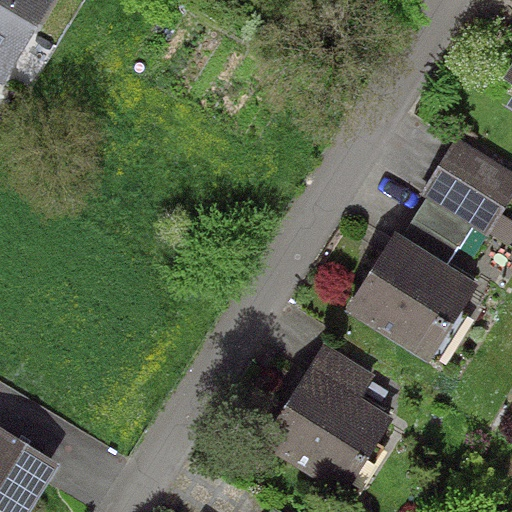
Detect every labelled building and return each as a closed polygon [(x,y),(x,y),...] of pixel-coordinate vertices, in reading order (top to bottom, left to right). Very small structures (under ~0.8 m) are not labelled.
[(55,0),(0,0),(0,63),(14,72),(55,0)] [(511,197),(511,164),(458,132),(422,192),(429,196),(474,224),(490,233),(511,197)] [(474,224),(429,196),(409,227),(455,255),(474,224)] [(409,227),(401,222),(350,302),(434,356),(486,276),(455,255),(409,227)] [(380,372),(328,339),(267,436),(351,489),(401,410),(369,389),(380,372)] [(0,511),(27,511),(64,453),(0,414),(0,511)]
